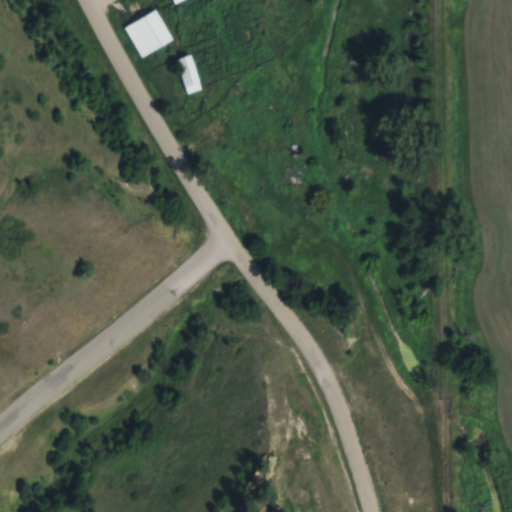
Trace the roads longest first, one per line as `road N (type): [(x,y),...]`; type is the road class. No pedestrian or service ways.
road 1 (tertiary): [(93,0),(226,237),(310,354),(370,511)]
road 2 (tertiary): [(0,438),(73,365),(226,237)]
